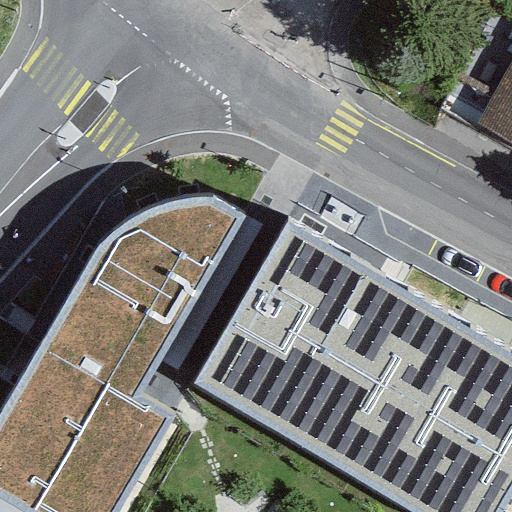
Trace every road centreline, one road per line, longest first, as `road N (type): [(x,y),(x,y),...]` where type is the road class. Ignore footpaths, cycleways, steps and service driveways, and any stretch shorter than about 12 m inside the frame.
road 1 (tertiary): [(207,37),(342,131),(511,226)]
road 2 (tertiary): [(0,218),(96,123),(207,37)]
